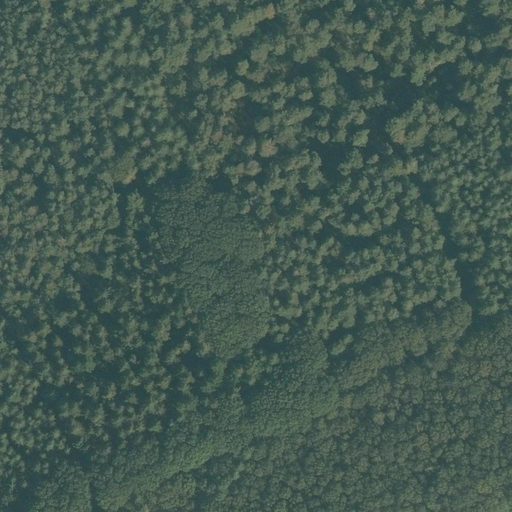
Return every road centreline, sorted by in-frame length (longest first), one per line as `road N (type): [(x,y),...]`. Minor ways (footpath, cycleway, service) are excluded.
road 1 (track): [(263,421),(42,0)]
road 2 (track): [(263,421),(511,306)]
road 3 (track): [(75,511),(263,421)]
